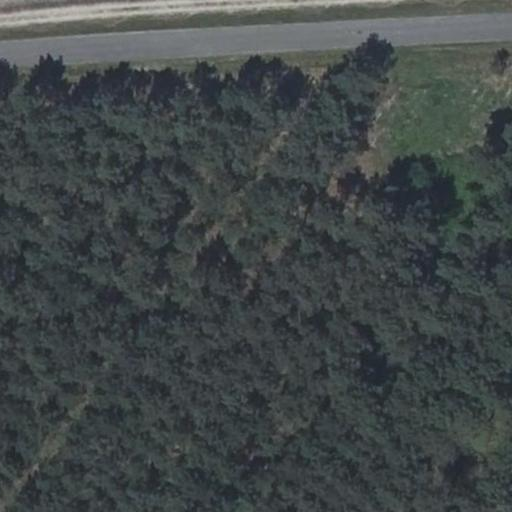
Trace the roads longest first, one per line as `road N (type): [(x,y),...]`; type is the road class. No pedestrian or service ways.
road 1 (unclassified): [(0,66),(511,30)]
road 2 (track): [(306,0),(0,19)]
